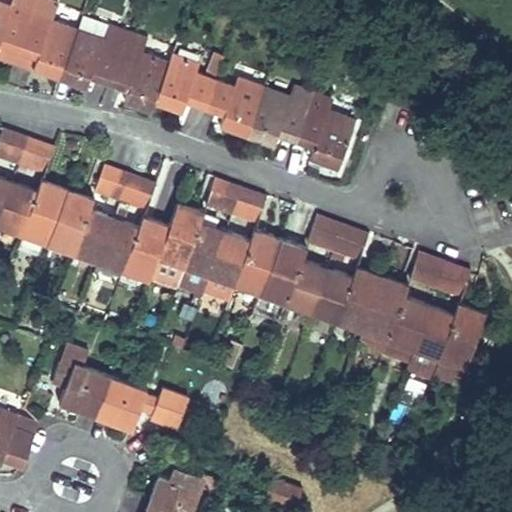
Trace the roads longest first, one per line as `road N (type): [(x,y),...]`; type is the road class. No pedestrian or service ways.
road 1 (residential): [(0,99),(122,126),(364,206)]
road 2 (residential): [(364,206),(429,227),(442,170),(383,152)]
road 3 (residential): [(107,511),(126,461),(53,433)]
